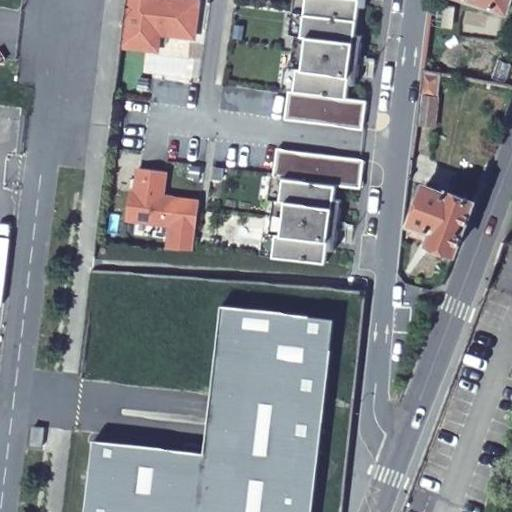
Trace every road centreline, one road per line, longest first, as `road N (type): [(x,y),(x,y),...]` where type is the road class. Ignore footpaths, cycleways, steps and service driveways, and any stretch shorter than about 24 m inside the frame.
road 1 (residential): [(3,511),(68,0)]
road 2 (residential): [(414,0),(386,263),(378,433),(383,455),(396,463)]
road 3 (tertiary): [(511,157),(396,463)]
